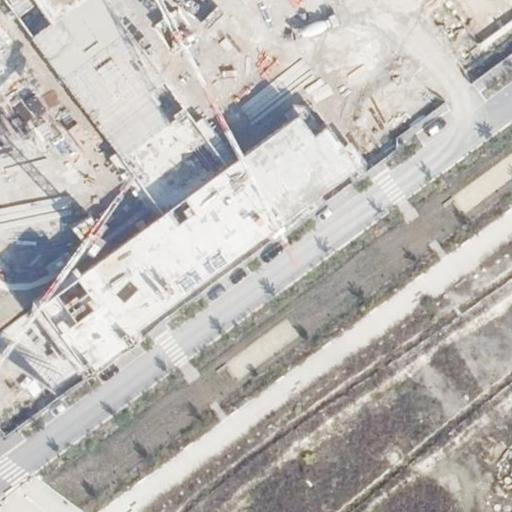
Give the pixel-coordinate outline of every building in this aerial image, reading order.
[(299,117),(225,166),(104,0),(3,0),(162,215),(40,307),(95,373),(365,171),(327,127),(314,135),(299,117)] [(472,319),(486,307),(477,296),(463,308),(472,319)] [(360,379),(381,357),(371,347),(350,370),(360,379)] [(356,390),(365,405),(379,396),(370,382),(356,390)] [(257,429),(281,466),(366,411),(347,383),(284,424),(278,415),(257,429)] [(436,422),(445,435),(467,420),(458,407),(436,422)]
